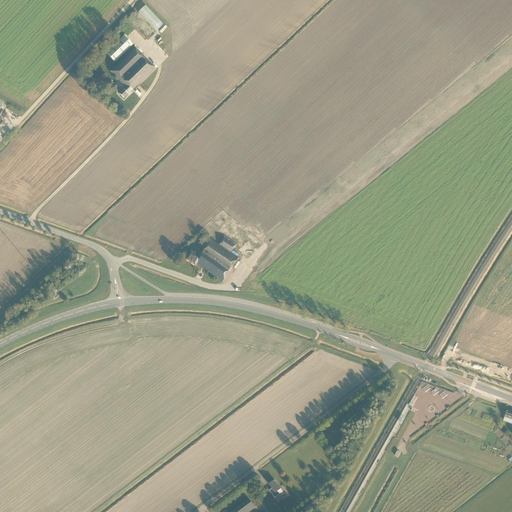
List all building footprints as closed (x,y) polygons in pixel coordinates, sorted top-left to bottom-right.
[(106,53),(114,62),(133,45),(124,36),(106,53)] [(133,89),(134,91),(156,69),(134,46),(109,70),(125,87),(119,93),(124,98),(128,94),(129,95),(131,93),(131,91),(133,89)] [(224,236),(220,233),(216,238),(218,240),(217,242),(219,244),(210,238),(198,255),(192,251),(186,259),(196,266),(196,265),(204,271),(205,270),(223,282),(239,258),(238,257),(240,255),(232,250),(236,244),(224,236)] [(281,488),(275,480),(269,484),(272,488),(269,490),(275,497),(280,494),(278,491),(281,488)] [(230,511),(249,511),(255,508),(249,499),(230,511)]
